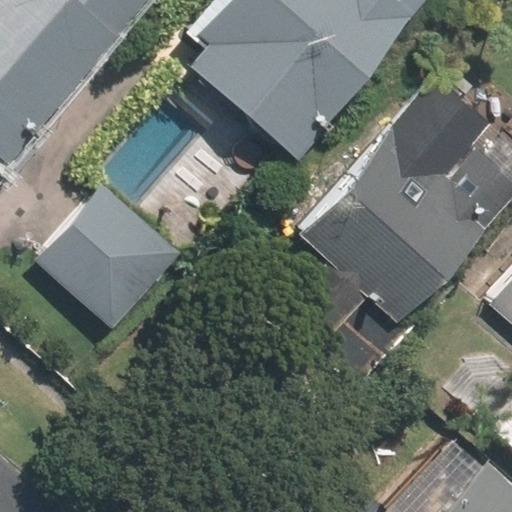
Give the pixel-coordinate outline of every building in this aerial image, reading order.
[(0,0),(0,150),(132,0),(0,0)] [(217,0),(187,35),(195,42),(172,68),(269,155),(303,117),(311,124),(417,0),(217,0)] [(485,128),(428,77),(285,237),(314,263),(277,304),(316,338),(356,293),(389,322),(507,189),(465,151),(485,128)] [(171,250),(96,187),(30,266),(104,329),(171,250)] [(511,273),(482,304),(511,333),(511,273)] [(511,397),(482,429),(511,458),(511,397)] [(511,511),(511,502),(437,436),(370,511),(511,511)] [(325,511),(315,503),(307,511),(325,511)]
